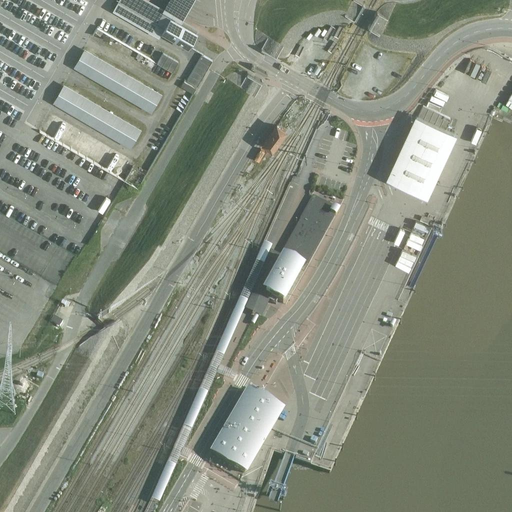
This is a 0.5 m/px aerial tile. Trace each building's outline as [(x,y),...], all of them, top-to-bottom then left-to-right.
[(160,38),(163,32),(173,16),(186,23),(199,30),(200,28),(183,18),(165,8),(150,0),(120,0),(114,11),(160,38)] [(169,0),(165,8),(183,18),(193,0),(169,0)] [(186,23),(173,16),(163,32),(189,47),(199,30),(186,23)] [(97,28),(91,40),(168,83),(180,61),(111,23),(106,33),(97,28)] [(163,92),(86,47),(75,66),(152,111),(163,92)] [(140,190),(214,61),(203,54),(139,164),(136,162),(125,181),(140,190)] [(141,128),(65,84),(54,102),(131,146),(141,128)] [(422,104),(418,114),(446,127),(450,117),(422,104)] [(427,195),(456,131),(446,127),(418,114),(415,112),(386,176),(427,195)] [(287,130),(276,122),(261,143),(268,148),(272,151),(287,130)] [(285,306),(306,270),(336,216),(338,212),(339,212),(325,204),(314,198),(281,257),(261,292),(264,294),(271,298),(285,306)] [(271,298),(264,294),(284,258),(281,257),(270,252),(271,249),(262,245),(240,297),(208,368),(172,451),(151,500),(159,504),(179,458),(189,462),(191,459),(194,455),(186,452),(182,450),(215,376),(225,381),(233,384),(236,380),(238,376),(232,374),(230,372),(226,371),(219,368),(244,309),(255,314),(263,318),(267,308),(271,298)] [(54,317),(51,323),(60,328),(63,323),(54,317)] [(221,432),(209,454),(211,455),(213,456),(215,457),(216,458),(218,459),(219,460),(221,462),(222,463),(224,464),(225,465),(226,466),(228,467),(230,467),(231,468),(233,468),(235,469),(237,470),(238,471),(240,471),(242,472),(244,473),(246,474),(249,470),(260,449),(267,437),(268,435),(270,433),(271,431),(274,424),(282,411),(280,409),(278,408),(276,407),(275,406),(273,405),(272,404),(270,403),(269,402),(268,400),(266,399),(265,398),(263,398),(261,397),(260,396),(258,396),(256,395),(255,395),(254,394),(254,392),(250,391),(245,390),(242,396),(240,399),(234,410),(230,416),(226,423),(221,432)] [(314,439),(311,447),(318,450),(321,442),(314,439)]
